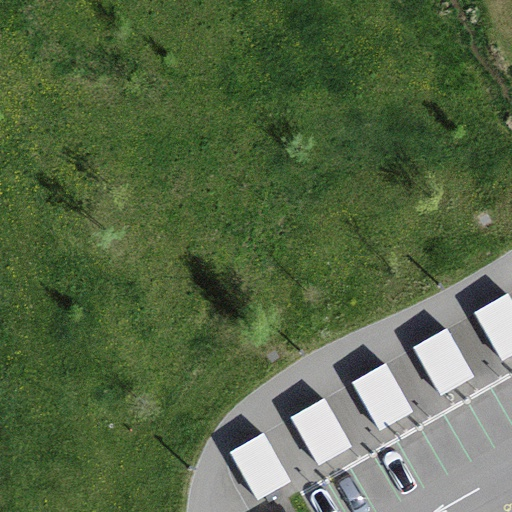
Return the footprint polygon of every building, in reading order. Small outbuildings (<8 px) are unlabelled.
[(475,316),(502,363),(511,357),(511,299),(510,295),(475,316)] [(413,351),(442,399),(477,378),(448,330),(413,351)] [(353,384),(379,433),(414,414),(388,365),(353,384)] [(291,420),(319,468),(354,448),(326,400),(291,420)] [(230,455),(258,503),(293,483),(265,435),(230,455)]
